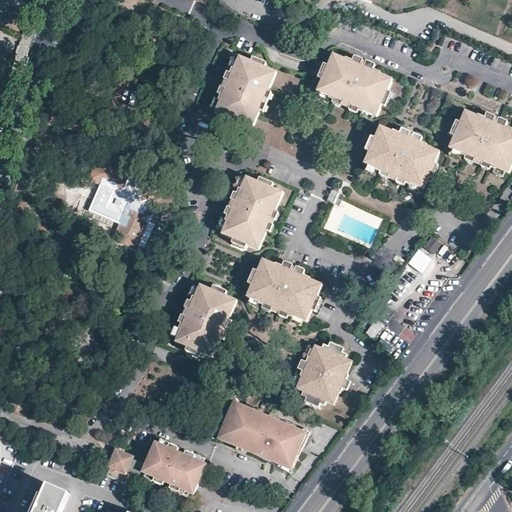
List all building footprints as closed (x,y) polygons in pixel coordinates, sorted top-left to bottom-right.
[(329,70),(323,84),(318,96),(320,96),(329,100),(329,101),(330,102),(336,105),(337,103),(345,107),(345,108),(353,111),(353,110),(362,114),(361,115),(364,116),(365,116),(366,115),(375,119),(377,121),(382,109),(388,95),(394,83),(381,78),(381,77),(374,74),(353,64),(347,62),(346,63),(334,58),(329,70)] [(222,102),(217,113),(215,116),(227,121),(241,128),(253,133),(260,116),(259,115),(259,114),(269,94),(269,92),(271,92),(278,75),(267,70),(253,64),(241,59),(240,62),(236,72),(234,71),(234,72),(232,75),(234,76),(224,97),(223,96),(221,101),(220,101),(222,102)] [(355,59),(353,64),(374,74),(376,68),(364,63),(355,59)] [(230,70),(234,72),(234,71),(236,72),(240,62),(235,60),(230,70)] [(254,61),(253,64),(267,70),(269,67),(254,61)] [(322,80),(321,83),(323,84),(329,70),(325,68),(320,79),(322,80)] [(220,95),(223,96),(224,97),(234,76),(232,75),(229,74),(225,83),(220,95)] [(273,96),(269,94),(259,114),(264,116),(273,96)] [(388,95),(382,109),(386,111),(392,97),(388,95)] [(329,100),(320,96),(318,101),(329,106),(330,102),(329,101),(329,100)] [(212,110),(217,113),(222,102),(220,101),(221,101),(217,99),(212,110)] [(337,103),(336,105),(334,108),(343,112),(345,108),(345,107),(337,103)] [(353,110),(353,111),(351,115),(359,119),(361,115),(362,114),(353,110)] [(461,125),(455,139),(450,151),(453,152),(462,156),(462,158),(463,158),(467,160),(468,157),(476,160),(474,163),(483,167),(484,164),(492,167),(491,170),(496,172),(497,172),(498,171),(507,175),(510,176),(511,172),(511,130),(508,129),(486,119),(479,117),(478,119),(466,114),(461,125)] [(362,120),(373,125),(375,119),(366,115),(365,116),(364,116),(362,120)] [(488,115),(486,119),(508,129),(510,124),(497,119),(488,115)] [(240,131),(241,128),(227,121),(226,125),(240,131)] [(451,137),(455,139),(461,125),(457,124),(451,137)] [(377,140),(371,154),(366,166),(369,168),(378,172),(378,173),(379,173),(382,175),(383,173),(392,176),(390,180),(398,184),(400,180),(409,184),(408,186),(411,188),(412,188),(413,187),(422,191),(425,192),(430,180),(437,165),(441,154),(429,149),(429,148),(422,145),(402,136),(394,133),(394,134),(382,129),(377,140)] [(402,136),(422,145),(425,140),(413,136),(404,132),(402,136)] [(367,153),(371,154),(377,140),(373,139),(367,153)] [(461,162),(463,158),(462,158),(462,156),(453,152),(451,157),(461,162)] [(473,166),(474,163),(476,160),(468,157),(467,160),(466,162),(473,166)] [(90,182),(101,187),(89,214),(118,225),(120,228),(113,243),(117,244),(127,249),(138,253),(144,239),(149,228),(154,215),(146,212),(149,206),(142,203),(137,190),(140,184),(134,182),(137,175),(100,159),(90,182)] [(490,173),(491,170),(492,167),(484,164),(483,167),(482,169),(490,173)] [(437,165),(430,180),(434,182),(441,168),(437,165)] [(378,172),(369,168),(366,173),(377,178),(379,173),(378,173),(378,172)] [(504,180),(507,175),(498,171),(497,172),(496,172),(494,175),(504,180)] [(383,173),(382,175),(381,178),(389,181),(390,180),(392,176),(383,173)] [(237,190),(240,192),(240,191),(242,191),(246,181),(241,179),(237,190)] [(228,224),(223,235),(222,237),(234,242),(248,248),(260,253),(268,234),(266,233),(275,214),(277,215),(285,196),(273,191),(259,185),(247,180),(246,181),(242,191),(240,191),(240,192),(238,196),(240,197),(230,219),(229,219),(227,223),(228,224)] [(400,180),(398,184),(398,185),(406,189),(408,186),(409,184),(400,180)] [(261,181),(259,185),(273,191),(275,187),(261,181)] [(412,188),(411,188),(409,191),(420,196),(422,191),(413,187),(412,188)] [(330,191),(328,202),(337,204),(340,193),(330,191)] [(226,217),(229,219),(230,219),(240,197),(238,196),(236,195),(226,217)] [(279,216),(277,215),(275,214),(266,233),(268,234),(271,235),(279,216)] [(219,232),(223,235),(228,224),(227,223),(223,222),(219,232)] [(149,228),(144,239),(147,241),(153,229),(149,228)] [(248,248),(234,242),(233,246),(246,252),(248,248)] [(127,249),(117,244),(115,250),(125,254),(127,249)] [(421,246),(362,324),(369,329),(377,335),(436,257),(421,246)] [(260,273),(253,288),(248,299),(251,300),(261,304),(260,306),(261,306),(266,309),(267,307),(275,311),(274,312),(282,315),(283,314),(291,317),(290,319),(294,320),(295,321),(295,319),(306,324),(308,324),(312,313),(319,299),(324,287),(310,282),(311,280),(304,277),(284,268),(277,266),(276,267),(264,262),(260,273)] [(286,264),(284,268),(304,277),(306,272),(295,268),(286,264)] [(249,286),(253,288),(260,273),(255,272),(249,286)] [(189,349),(203,355),(214,360),(223,340),(220,340),(228,320),(231,321),(239,302),(227,297),(214,292),(201,287),(200,289),(196,299),(194,299),(193,303),(194,303),(184,327),(183,326),(181,330),(181,331),(183,331),(178,342),(177,344),(189,349)] [(191,297),(194,299),(196,299),(200,289),(196,287),(191,297)] [(216,288),(214,292),(227,297),(229,293),(216,288)] [(323,300),(319,299),(312,313),(316,314),(323,300)] [(259,310),(261,306),(260,306),(261,304),(251,300),(249,305),(259,310)] [(181,325),(183,326),(184,327),(194,303),(193,303),(191,302),(186,313),(181,325)] [(273,315),(274,312),(275,311),(267,307),(266,309),(265,312),(273,315)] [(289,322),(290,319),(291,317),(283,314),(282,315),(281,319),(289,322)] [(303,329),(306,324),(295,319),(295,321),(294,320),(292,324),(303,329)] [(220,340),(223,340),(226,342),(234,323),(231,321),(228,320),(220,340)] [(173,340),(178,342),(183,331),(181,331),(181,330),(178,329),(173,340)] [(331,344),(329,348),(337,351),(344,354),(345,349),(338,347),(337,346),(331,344)] [(344,389),(348,381),(350,375),(349,375),(354,362),(347,359),(349,356),(344,354),(337,351),(329,348),(325,346),(323,350),(316,347),(315,351),(311,360),(310,360),(308,365),(304,373),(302,377),(302,378),(304,379),(300,387),(298,391),(305,394),(303,398),(309,400),(316,403),(322,405),(327,407),(328,404),(336,407),(341,395),(342,394),(344,389)] [(199,355),(202,357),(203,355),(189,349),(188,353),(198,358),(199,355)] [(306,359),(310,360),(311,360),(315,351),(310,349),(306,359)] [(299,371),(304,373),(308,365),(303,363),(299,371)] [(295,385),(300,387),(304,379),(302,378),(302,377),(299,376),(295,385)] [(17,394),(10,397),(16,411),(24,408),(17,394)] [(228,428),(223,428),(218,440),(238,449),(239,448),(248,451),(247,453),(254,456),(255,454),(260,456),(259,458),(266,462),(267,460),(291,471),(308,435),(235,402),(229,415),(232,419),(230,423),(228,428)] [(110,470),(108,477),(132,487),(137,475),(141,477),(142,475),(146,477),(155,480),(165,484),(172,488),(181,492),(190,496),(195,498),(208,466),(204,464),(194,460),(185,456),(178,453),(168,449),(160,445),(156,443),(146,466),(135,461),(135,459),(116,450),(108,469),(110,470)] [(267,460),(266,462),(265,464),(289,475),(291,471),(267,460)] [(48,485),(36,511),(62,511),(70,494),(48,485)]
